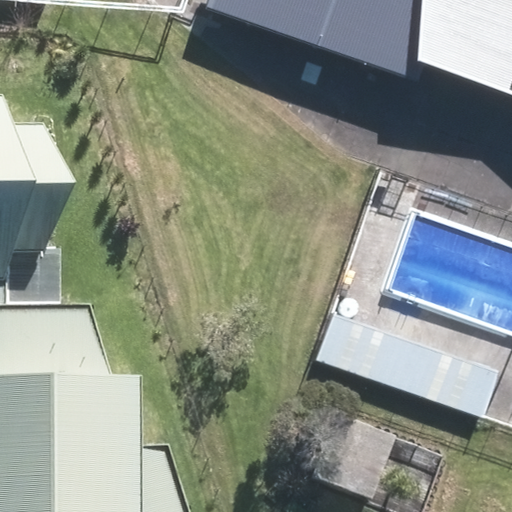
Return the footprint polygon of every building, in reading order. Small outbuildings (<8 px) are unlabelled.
[(45,0),(0,0),(0,4),(45,8),(45,0)] [(511,0),(215,0),(208,20),(511,122),(511,0)] [(0,511),(166,511),(149,454),(123,454),(123,392),(99,393),(76,323),(0,318),(0,265),(31,262),(27,134),(0,135),(0,511)] [(511,246),(413,215),(387,296),(511,337),(511,397),(509,408),(511,408),(511,246)] [(489,369),(327,319),(309,376),(472,426),(489,369)] [(360,507),(383,440),(330,422),(306,488),(360,507)]
